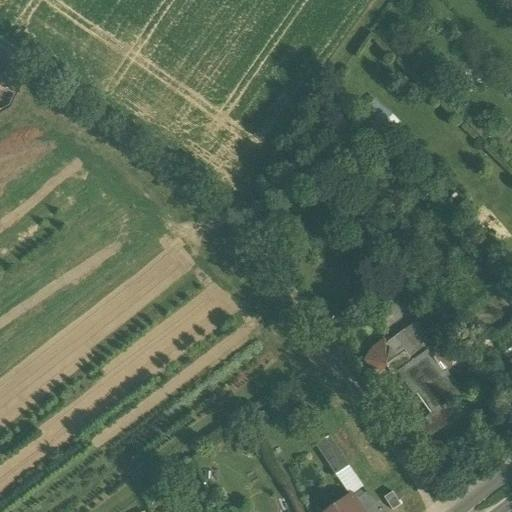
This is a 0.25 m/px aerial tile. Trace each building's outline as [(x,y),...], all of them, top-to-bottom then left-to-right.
[(416,325),(394,341),(403,353),(404,352),(411,362),(427,351),(432,347),(416,325)] [(383,343),(373,351),(366,362),(376,375),(385,368),(385,367),(403,353),(394,341),(386,347),(383,343)] [(442,345),(436,344),(432,347),(427,351),(439,369),(437,370),(441,375),(446,372),(453,366),(454,362),(442,345)] [(439,369),(427,351),(411,362),(397,373),(397,374),(414,397),(417,394),(431,414),(432,416),(443,409),(444,410),(446,409),(449,407),(448,405),(462,395),(446,372),(441,375),(437,370),(439,369)] [(403,353),(385,367),(385,368),(392,377),(397,374),(397,373),(411,362),(404,352),(403,353)] [(443,409),(432,416),(431,414),(418,424),(427,437),(451,420),(444,410),(443,409)] [(348,467),(329,437),(315,446),(335,476),(348,467)] [(392,511),(400,506),(392,493),(383,499),(392,511)] [(361,511),(350,496),(327,511),(361,511)]
